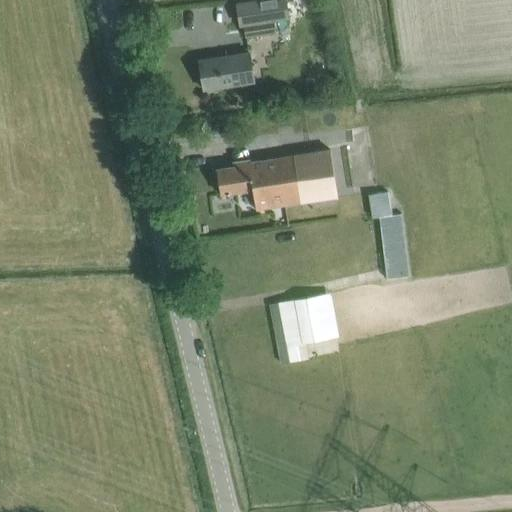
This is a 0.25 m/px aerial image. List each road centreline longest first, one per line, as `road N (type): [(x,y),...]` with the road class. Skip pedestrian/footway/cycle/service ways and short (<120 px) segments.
road 1 (unclassified): [(224,511),(108,0)]
road 2 (track): [(367,511),(511,496)]
